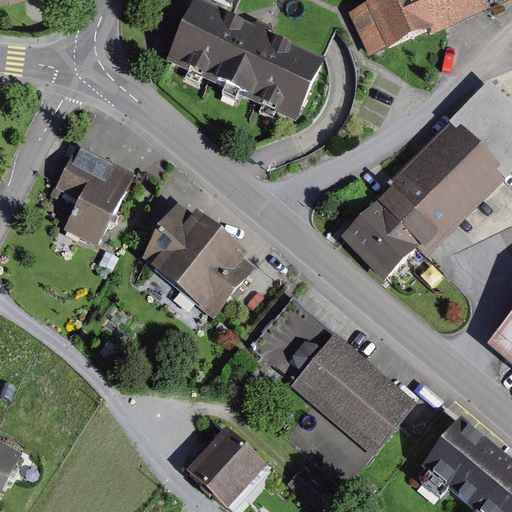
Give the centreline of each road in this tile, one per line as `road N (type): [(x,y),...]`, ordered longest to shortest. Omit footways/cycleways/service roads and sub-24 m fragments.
road 1 (unclassified): [(511,422),(97,61)]
road 2 (residential): [(208,511),(165,475),(84,368),(0,305)]
road 3 (unclassified): [(97,61),(65,97),(0,217)]
